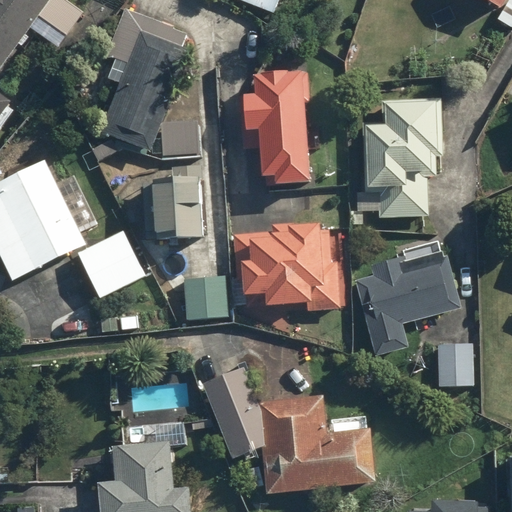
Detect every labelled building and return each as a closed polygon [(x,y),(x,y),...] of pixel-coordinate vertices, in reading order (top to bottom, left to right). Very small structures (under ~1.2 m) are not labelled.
[(0,0),(0,71),(7,76),(39,30),(51,38),(60,25),(75,35),(92,11),(76,0),(0,0)] [(201,47),(150,26),(108,131),(159,152),(201,47)] [(322,183),(314,68),(263,71),(264,94),(244,96),(248,148),(268,147),(271,186),(322,183)] [(0,137),(26,102),(0,82),(0,137)] [(395,122),(369,121),(366,192),(386,193),(385,215),(435,218),(437,177),(445,177),(447,147),(451,147),(453,97),(396,95),(395,122)] [(203,156),(204,118),(174,117),(173,155),(203,156)] [(511,130),(503,125),(487,156),(511,170),(511,130)] [(0,185),(3,193),(0,194),(0,243),(18,280),(94,242),(89,232),(103,225),(78,174),(59,183),(46,157),(0,179),(0,185)] [(176,177),(147,178),(149,242),(210,240),(209,206),(216,206),(216,178),(210,178),(210,163),(175,164),(176,177)] [(335,283),(331,220),(277,224),(278,231),(239,234),(242,281),(251,280),(252,305),(326,300),(324,283),(335,283)] [(132,228),(82,252),(106,301),(155,277),(132,228)] [(377,271),(361,276),(384,355),(417,346),(410,323),(467,306),(450,248),(410,260),(408,255),(375,265),(377,271)] [(237,273),(188,278),(192,323),(242,319),(237,273)] [(482,345),(441,346),(442,384),(482,384),(482,345)] [(245,367),(208,382),(240,460),(277,445),(245,367)] [(333,391),(272,398),(282,460),(270,462),(276,494),(387,481),(380,426),(376,427),(374,414),(336,419),(333,391)] [(137,446),(123,446),(123,478),(111,478),(111,511),(206,511),(206,486),(182,487),(181,445),(190,445),(190,423),(136,424),(137,446)] [(442,503),(416,503),(416,511),(494,511),(495,494),(442,493),(442,503)] [(46,511),(46,501),(20,503),(20,511),(46,511)]
